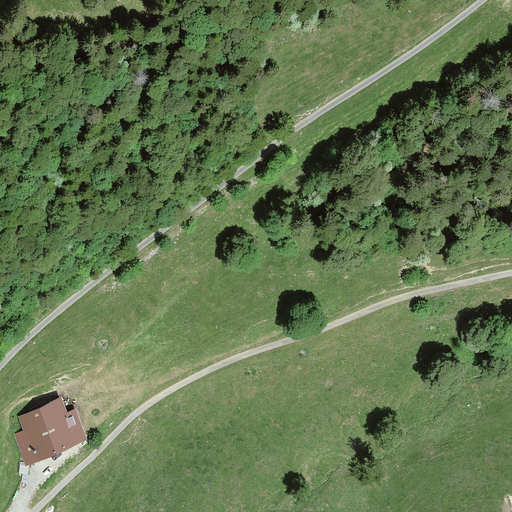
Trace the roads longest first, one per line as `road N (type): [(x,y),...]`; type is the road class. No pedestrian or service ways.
road 1 (unclassified): [(0,367),(31,333),(294,129),(483,0)]
road 2 (unclassified): [(511,272),(382,303),(209,369),(139,412),(34,511)]
